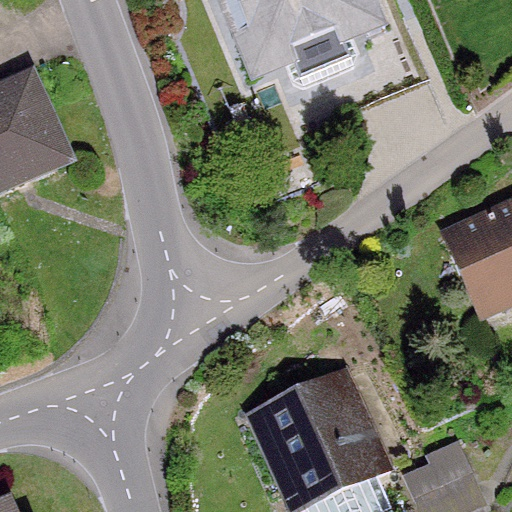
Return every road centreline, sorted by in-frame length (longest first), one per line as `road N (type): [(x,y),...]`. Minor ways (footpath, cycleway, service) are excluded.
road 1 (unclassified): [(511,113),(383,208),(192,321)]
road 2 (residential): [(85,0),(192,321)]
road 3 (residential): [(97,389),(132,511)]
